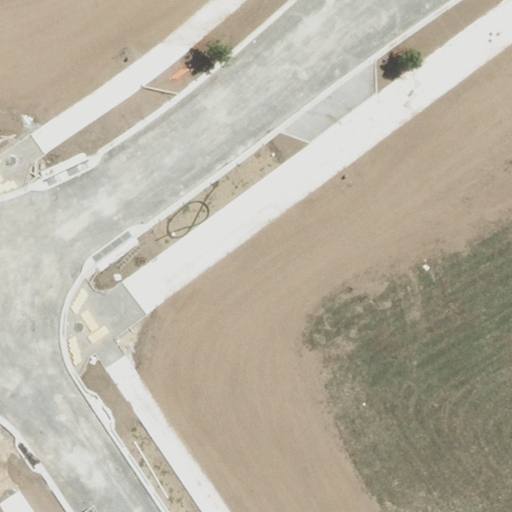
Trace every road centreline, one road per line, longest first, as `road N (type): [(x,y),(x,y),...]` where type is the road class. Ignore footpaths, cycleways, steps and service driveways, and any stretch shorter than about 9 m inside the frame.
road 1 (residential): [(0,295),(375,0)]
road 2 (residential): [(0,316),(133,511)]
